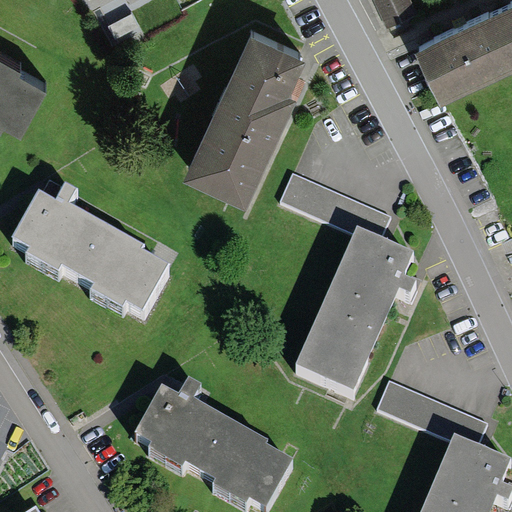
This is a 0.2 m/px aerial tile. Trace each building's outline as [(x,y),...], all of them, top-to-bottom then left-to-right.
[(413,13),(407,0),(375,0),(388,25),(413,13)] [(511,3),(413,50),(440,108),(511,74),(511,3)] [(298,51),(249,29),(185,167),(234,190),(298,51)] [(0,117),(19,128),(45,81),(20,68),(22,64),(0,51),(0,117)] [(389,221),(292,178),(279,207),(354,241),(294,375),(352,400),(397,300),(409,305),(415,291),(402,285),(411,264),(377,248),(389,221)] [(141,323),(166,277),(141,263),(143,259),(69,218),(76,204),(63,197),(53,215),(35,206),(10,251),(141,323)] [(487,429),(390,386),(377,415),(453,448),(424,511),(493,511),(496,507),(506,511),(507,511),(511,501),(511,497),(500,492),(510,471),(475,456),(487,429)] [(255,511),(264,511),(288,470),(263,456),(265,452),(191,411),(199,397),(185,390),(175,408),(157,399),(132,444),(255,511)]
